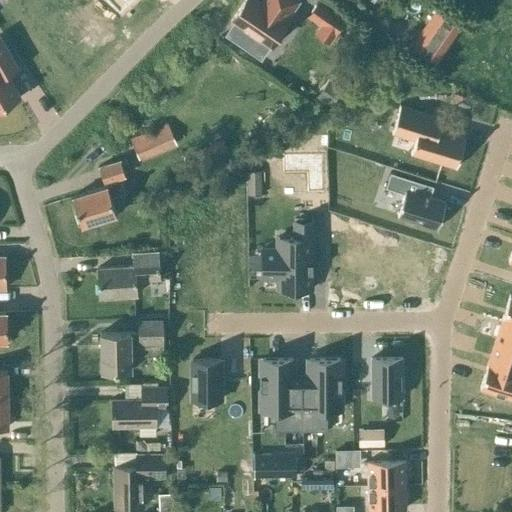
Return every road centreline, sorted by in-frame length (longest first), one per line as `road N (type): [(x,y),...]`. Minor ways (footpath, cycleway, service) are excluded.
road 1 (residential): [(54,511),(48,281),(15,159),(40,151),(193,0)]
road 2 (residential): [(440,324),(183,326)]
road 3 (residential): [(440,324),(505,127)]
road 4 (residential): [(437,511),(440,324)]
